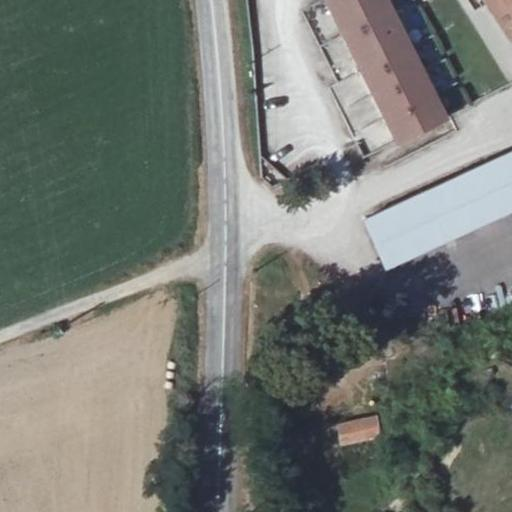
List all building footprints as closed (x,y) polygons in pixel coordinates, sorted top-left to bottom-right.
[(377,0),(318,0),(384,133),(431,110),(377,0)] [(511,7),(508,0),(489,0),(505,30),(511,26),(511,7)] [(511,147),(359,216),(381,265),(511,206),(511,147)] [(343,156),(327,164),(337,183),(352,175),(343,156)] [(375,435),(372,416),(337,422),(339,441),(375,435)]
